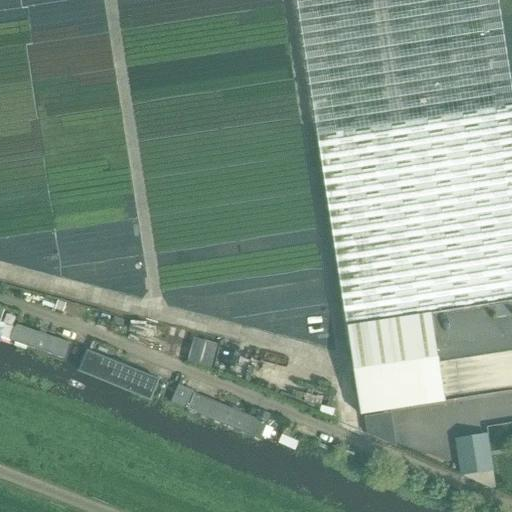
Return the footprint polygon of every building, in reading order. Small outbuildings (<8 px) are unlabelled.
[(511,94),(497,0),(295,0),(360,415),(445,402),(445,401),(439,364),(439,363),(431,314),(495,304),(495,306),(508,304),(508,302),(511,301),(511,94)] [(56,304),(53,312),(62,315),(64,307),(56,304)] [(67,362),(74,346),(20,325),(14,341),(67,362)] [(193,339),(187,362),(210,368),(216,345),(193,339)] [(165,397),(171,383),(107,358),(101,372),(165,397)] [(187,409),(193,393),(194,392),(178,385),(177,387),(171,402),(187,409)] [(266,423),(195,394),(188,410),(259,440),(266,423)] [(255,417),(266,422),(269,415),(258,410),(255,417)] [(491,470),(485,471),(480,436),(455,440),(460,475),(491,488),(492,488),(494,488),(491,470)]
